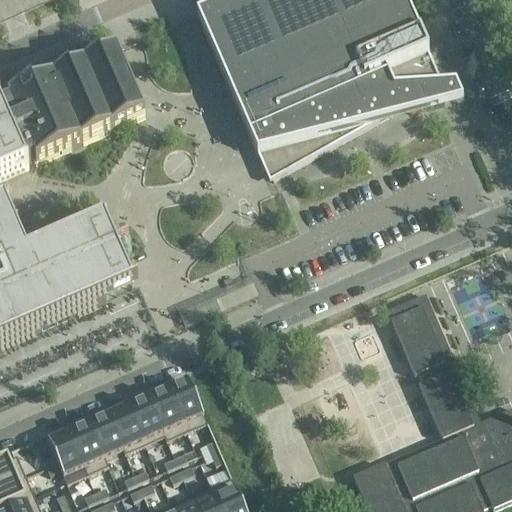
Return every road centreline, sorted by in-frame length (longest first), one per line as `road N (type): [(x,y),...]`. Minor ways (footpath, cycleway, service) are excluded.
road 1 (residential): [(0,430),(511,219)]
road 2 (unclassified): [(511,142),(449,0)]
road 3 (residential): [(132,0),(0,56)]
